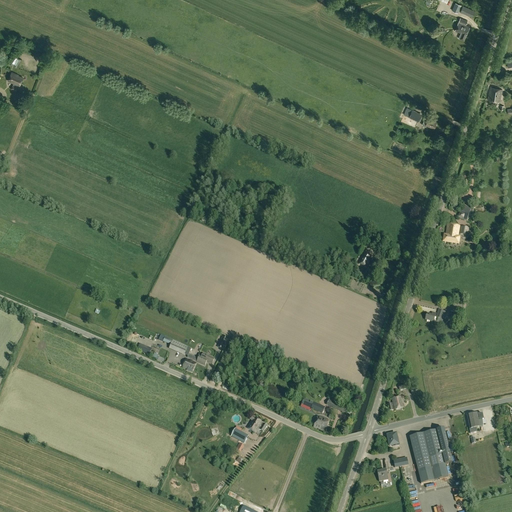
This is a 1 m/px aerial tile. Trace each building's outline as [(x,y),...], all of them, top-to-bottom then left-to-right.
[(458,13),(461,6),(455,3),(452,11),(458,13)] [(475,11),(463,6),(460,12),(473,17),(475,11)] [(460,18),(458,22),(455,31),(461,33),(458,38),(464,40),(469,27),(465,25),(467,21),(460,18)] [(9,63),(17,68),(22,60),(13,55),(9,63)] [(12,85),(10,89),(16,92),(18,87),(16,87),(17,84),(19,85),(23,77),(18,75),(12,72),(8,81),(14,83),(13,85),(12,85)] [(491,87),(488,99),(500,102),(503,90),(491,87)] [(409,117),(418,121),(422,114),(412,110),(409,117)] [(429,118),(426,125),(434,128),(437,122),(429,118)] [(464,215),(463,219),(467,220),(470,208),(463,206),(460,213),(464,215)] [(461,227),(459,227),(448,225),(446,236),(444,235),(443,242),(458,244),(459,238),(460,234),(461,227)] [(370,238),(366,246),(374,249),(377,241),(370,238)] [(367,268),(373,258),(364,253),(358,263),(367,268)] [(377,255),(371,265),(375,268),(380,257),(377,255)] [(448,320),(450,313),(439,310),(436,317),(445,320),(445,319),(448,320)] [(431,321),(434,322),(436,314),(432,313),(431,315),(427,313),(425,320),(427,320),(431,321)] [(165,337),(161,336),(159,340),(171,345),(173,340),(165,337)] [(222,337),(217,347),(223,350),(228,340),(222,337)] [(169,349),(184,356),(185,354),(188,356),(191,349),(188,347),(173,340),(171,345),(169,349)] [(200,356),(197,362),(204,365),(206,361),(212,364),(214,359),(203,353),(201,357),(200,356)] [(192,372),(196,363),(186,359),(182,367),(187,369),(187,370),(192,372)] [(404,408),(405,407),(404,404),(403,403),(402,403),(401,400),(400,396),(396,397),(391,398),(392,403),(387,404),(389,411),(394,410),(394,411),(398,410),(404,408)] [(311,409),(322,414),(325,408),(314,403),(304,399),(302,405),(311,409)] [(326,406),(347,414),(349,408),(328,401),(326,406)] [(467,416),(470,429),(477,428),(480,427),(480,426),(483,425),(482,420),(483,419),(482,413),(478,414),(467,416)] [(255,433),(258,429),(262,423),(252,416),(250,419),(252,421),(247,428),(255,433)] [(314,427),(325,431),(329,420),(317,416),(314,427)] [(248,436),(241,432),(242,430),(236,426),(231,436),(244,443),(248,436)] [(415,462),(418,471),(421,484),(448,477),(445,465),(452,463),(450,453),(444,428),(409,437),(415,462)] [(389,446),(398,444),(396,434),(387,436),(389,446)] [(407,457),(393,460),(394,468),(408,466),(407,457)] [(388,480),(386,470),(377,471),(379,482),(388,480)] [(252,511),(224,498),(221,503),(239,511),(252,511)]
